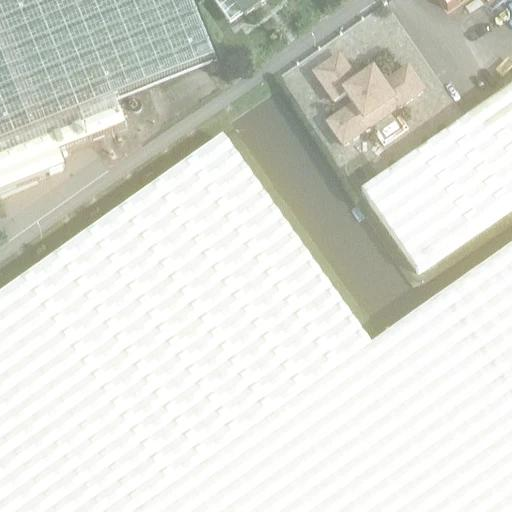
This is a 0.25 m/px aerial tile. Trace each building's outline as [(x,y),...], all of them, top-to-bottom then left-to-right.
[(0,0),(0,163),(121,115),(114,99),(214,60),(190,0),(0,0)] [(229,0),(244,21),(273,0),(229,0)] [(439,0),(447,12),(464,0),(439,0)] [(330,127),(345,148),(424,93),(409,72),(383,89),(374,76),(359,87),(340,60),(316,76),(336,105),(347,97),(355,109),(330,127)] [(418,276),(479,234),(511,211),(511,92),(363,196),(418,276)] [(121,115),(0,163),(0,196),(65,170),(59,156),(126,128),(121,115)] [(225,140),(0,299),(0,511),(511,511),(511,253),(479,276),(397,334),(375,350),(225,140)]
